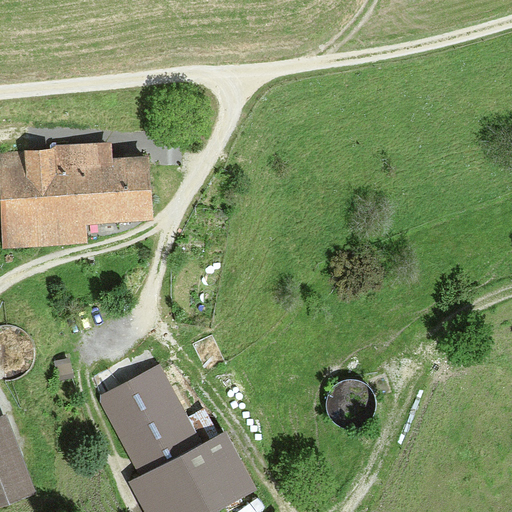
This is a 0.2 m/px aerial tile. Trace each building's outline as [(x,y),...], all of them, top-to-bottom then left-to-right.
[(0,232),(1,244),(83,238),(81,217),(149,213),(145,161),(98,164),(97,153),(99,153),(99,151),(67,153),(67,146),(61,147),(61,151),(0,154),(0,232)] [(0,378),(2,379),(12,379),(21,376),(28,370),(33,362),(36,353),(35,344),(31,335),(25,328),(17,323),(8,321),(0,322),(0,378)] [(54,349),(47,349),(48,358),(58,358),(58,349),(54,349)] [(198,444),(157,369),(99,400),(139,475),(129,481),(145,511),(203,511),(220,503),(224,511),(240,504),(235,495),(250,487),(221,432),(198,444)] [(335,422),(343,425),(351,426),(359,425),(366,421),(372,415),(375,407),(376,399),(374,391),(370,384),(363,379),(356,376),(348,375),(339,378),(332,383),(327,390),(325,399),(326,408),(329,416),(335,422)] [(3,454),(0,445),(0,500),(26,491),(25,490),(17,493),(3,454)]
